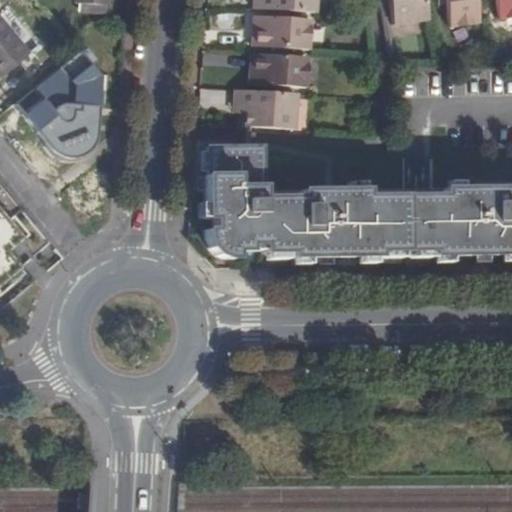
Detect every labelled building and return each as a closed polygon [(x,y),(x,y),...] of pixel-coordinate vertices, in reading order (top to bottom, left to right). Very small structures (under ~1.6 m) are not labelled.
[(253,0),(253,8),(272,9),(284,10),(315,12),(315,0),(253,0)] [(427,19),(424,0),(389,0),(394,25),(427,19)] [(479,21),(475,0),(444,0),(449,26),(479,21)] [(511,15),(511,0),(494,0),(498,18),(511,15)] [(283,19),(284,10),(272,9),(272,18),(252,16),(251,29),(250,45),(308,48),(310,21),(283,19)] [(0,20),(0,80),(29,55),(0,20)] [(96,135),(99,77),(76,50),(55,68),(70,86),(69,117),(68,120),(65,122),(61,122),(58,120),(40,97),(19,113),(42,143),(49,151),(56,156),(64,159),(73,158),(81,156),(88,150),(93,143),(96,135)] [(267,82),(266,92),(278,92),(279,83),(306,85),(307,56),(249,53),(249,66),(247,81),(267,82)] [(293,127),(296,93),(278,92),(266,92),(234,90),(234,96),(233,105),(245,105),(245,112),(244,124),(293,127)] [(261,147),(207,147),(207,177),(203,177),(203,204),(211,205),(211,211),(211,215),(204,216),(205,226),(207,235),(209,242),(212,248),(216,254),(221,259),(230,258),(231,249),(244,249),(244,244),(257,243),(257,252),(287,251),(286,259),(323,258),(373,257),(374,250),(430,250),(430,256),(481,255),(511,254),(511,187),(262,191),(261,147)] [(0,216),(0,286),(18,271),(9,260),(1,249),(17,236),(0,216)]
